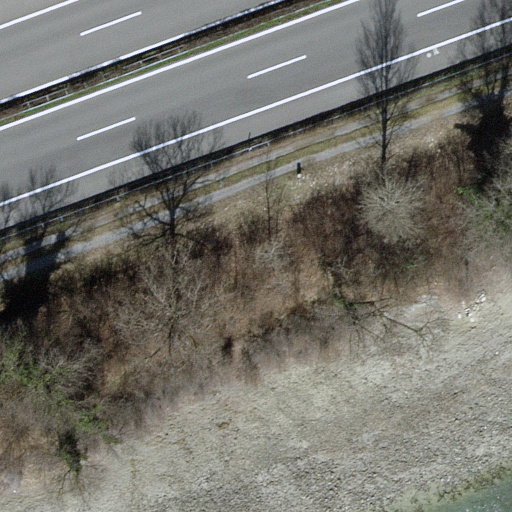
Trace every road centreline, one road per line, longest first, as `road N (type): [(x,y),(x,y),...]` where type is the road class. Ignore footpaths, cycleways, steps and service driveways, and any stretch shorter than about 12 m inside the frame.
road 1 (track): [(0,273),(511,86)]
road 2 (motorway): [(0,169),(462,0)]
road 3 (motorway): [(169,0),(0,60)]
